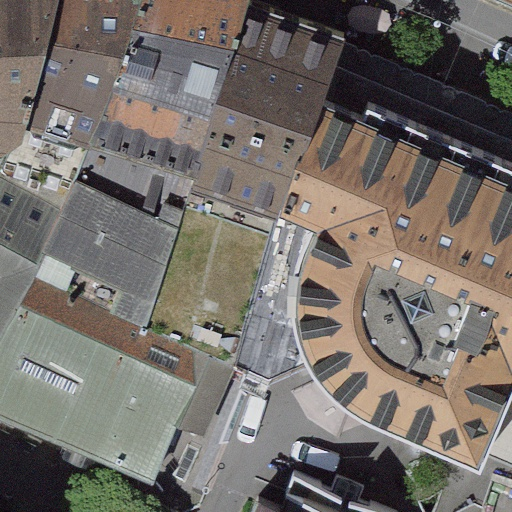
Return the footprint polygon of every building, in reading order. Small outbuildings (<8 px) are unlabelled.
[(0,0),(0,131),(14,136),(52,0),(0,0)] [(0,238),(36,257),(135,0),(52,0),(14,136),(0,170),(0,238)] [(145,318),(248,0),(135,0),(36,257),(31,271),(145,318)] [(279,200),(334,61),(342,32),(248,0),(145,318),(237,359),(272,374),(311,358),(294,322),(289,284),(296,242),(308,213),(279,200)] [(486,448),(511,458),(511,137),(488,128),(497,103),(389,59),(379,81),(334,61),(279,200),(308,213),(296,242),(289,284),(294,322),(311,358),(330,379),(348,395),(374,409),(484,454),(486,448)] [(0,170),(14,136),(0,131),(0,170)] [(0,329),(31,271),(36,257),(0,238),(0,329)] [(207,438),(237,359),(145,318),(31,271),(0,329),(0,414),(151,480),(176,426),(207,438)] [(297,471),(283,506),(261,497),(255,511),(400,511),(364,498),(369,486),(339,475),(335,486),(297,471)]
